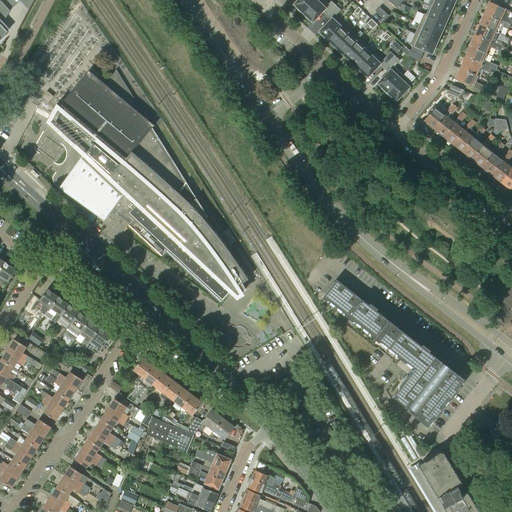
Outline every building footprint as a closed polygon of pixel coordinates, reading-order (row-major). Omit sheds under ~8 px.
[(19,0),(8,0),(6,2),(11,9),(21,2),(19,0)] [(296,9),(301,14),(314,0),(297,0),(293,4),(297,8),(296,9)] [(327,5),(322,0),(314,0),(301,14),(306,19),(308,18),(312,22),(322,11),(326,15),(335,6),(330,1),(327,5)] [(400,4),(395,0),(387,0),(396,8),(400,4)] [(443,0),(429,0),(427,4),(449,13),(453,4),(443,0)] [(3,34),(8,30),(0,21),(0,18),(2,16),(5,18),(8,11),(0,2),(0,40),(5,36),(3,34)] [(488,2),(484,13),(510,25),(511,20),(507,18),(510,12),(488,2)] [(430,5),(426,15),(444,23),(449,13),(427,4),(430,5)] [(340,10),(335,6),(326,15),(331,19),(319,32),(327,40),(343,23),(335,15),(340,10)] [(384,20),(388,16),(379,8),(375,12),(384,20)] [(484,13),(479,24),(500,34),(503,27),(508,29),(510,25),(484,13)] [(423,14),(419,24),(440,34),(444,23),(426,15),(423,14)] [(335,47),(351,30),(343,23),(327,40),(335,47)] [(419,24),(414,34),(435,44),(440,34),(419,24)] [(479,24),(474,35),(500,47),(502,43),(497,40),(500,34),(479,24)] [(355,41),(362,34),(359,31),(355,35),(351,30),(335,47),(343,55),(355,41)] [(412,45),(409,51),(421,56),(423,50),(431,54),(435,44),(414,34),(410,44),(412,45)] [(474,35),(469,46),(487,54),(488,54),(491,47),(498,51),(500,47),(474,35)] [(355,41),(343,55),(350,62),(363,49),(355,41)] [(350,62),(358,70),(374,52),(366,45),(363,49),(350,62)] [(469,46),(464,57),(490,68),(495,71),(497,66),(485,60),(488,54),(487,54),(469,46)] [(409,51),(407,57),(418,62),(421,56),(409,51)] [(382,60),(374,52),(358,70),(366,77),(379,64),(383,68),(394,56),(390,52),(382,60)] [(394,56),(383,68),(387,72),(377,83),(381,87),(380,88),(385,93),(402,75),(393,67),(399,61),(394,56)] [(464,57),(460,68),(477,76),(480,69),(488,73),(490,68),(464,57)] [(460,68),(455,79),(480,90),(482,87),(474,83),(477,76),(460,68)] [(245,289),(241,283),(247,279),(239,267),(230,253),(221,242),(211,229),(203,219),(207,216),(151,128),(153,125),(141,115),(143,113),(116,70),(115,70),(104,84),(88,71),(57,108),(56,107),(54,110),(52,109),(47,119),(49,120),(48,121),(87,157),(69,182),(98,203),(94,208),(111,220),(115,213),(129,223),(127,225),(161,256),(166,250),(221,301),(231,291),(235,295),(245,289)] [(411,84),(402,75),(385,93),(390,98),(391,97),(395,100),(411,84)] [(457,99),(463,90),(452,85),(445,93),(457,99)] [(502,100),(507,89),(500,86),(495,97),(502,100)] [(41,98),(48,103),(53,97),(47,91),(41,98)] [(433,129),(442,137),(454,123),(453,122),(453,120),(450,117),(450,115),(456,108),(452,105),(444,115),(433,129)] [(444,115),(434,107),(423,121),(427,125),(428,126),(430,129),(432,128),(433,129),(444,115)] [(462,112),(457,118),(461,121),(466,115),(465,115),(462,112)] [(500,119),(499,132),(508,129),(505,120),(500,119)] [(452,144),(461,152),(472,138),(471,137),(473,134),(473,132),(471,130),(470,128),(475,123),(471,120),(463,130),(452,144)] [(463,130),(454,123),(442,137),(446,140),(447,141),(449,144),(451,143),(452,144),(463,130)] [(472,138),(461,152),(465,155),(465,156),(468,159),(470,158),(471,159),(482,145),(477,141),(485,131),(481,127),(472,138)] [(486,140),(482,145),(471,159),(480,167),(491,153),(486,148),(490,143),(486,140)] [(500,142),(495,148),(499,152),(504,145),(500,142)] [(490,174),(499,182),(510,168),(505,163),(511,153),(511,151),(509,150),(501,160),(490,174)] [(501,160),(491,153),(480,167),(485,170),(485,172),(488,174),(489,174),(490,174),(501,160)] [(511,169),(510,168),(499,182),(503,185),(503,187),(506,189),(508,189),(509,190),(511,185),(511,169)] [(0,267),(0,289),(1,291),(6,284),(8,280),(15,269),(4,262),(0,267)] [(328,301),(401,358),(395,365),(401,370),(405,373),(408,375),(392,397),(406,408),(408,405),(415,411),(411,415),(426,426),(432,419),(430,417),(439,406),(441,408),(448,398),(446,397),(455,386),(457,387),(463,379),(443,364),(443,361),(440,358),(436,358),(420,346),(418,348),(416,346),(418,344),(411,339),(409,341),(390,325),(391,323),(386,319),(384,321),(364,305),(365,303),(358,297),(357,299),(337,284),(339,282),(335,279),(334,282),(324,294),(329,299),(328,301)] [(46,289),(38,301),(42,304),(40,311),(44,315),(57,297),(46,289)] [(57,297),(44,315),(50,320),(55,323),(59,317),(68,305),(57,297)] [(78,312),(68,305),(59,317),(69,325),(78,312)] [(79,334),(89,320),(78,312),(69,325),(66,330),(69,332),(67,336),(74,341),(79,334)] [(293,313),(289,316),(295,326),(299,324),(293,313)] [(90,341),(99,327),(89,320),(79,334),(85,337),(82,342),(86,345),(90,341)] [(99,327),(90,341),(95,344),(93,347),(99,351),(110,335),(99,327)] [(228,333),(233,348),(249,342),(245,328),(228,333)] [(13,339),(7,349),(25,361),(29,363),(35,367),(37,362),(27,356),(22,352),(25,347),(13,339)] [(7,349),(0,360),(12,367),(16,362),(22,365),(22,366),(25,361),(7,349)] [(142,357),(133,370),(136,372),(132,377),(139,382),(152,364),(142,357)] [(0,360),(0,373),(9,379),(11,381),(14,377),(9,373),(12,367),(0,360)] [(140,401),(152,385),(162,372),(152,364),(139,382),(130,393),(136,398),(133,402),(136,405),(137,405),(137,404),(140,401)] [(74,390),(81,379),(69,372),(66,377),(60,374),(57,378),(74,390)] [(152,385),(162,392),(171,379),(162,372),(152,385)] [(0,373),(0,386),(2,383),(5,385),(9,379),(0,373)] [(54,383),(60,386),(56,392),(68,400),(74,390),(57,378),(54,383)] [(5,385),(4,387),(13,393),(15,390),(17,391),(18,392),(21,387),(11,381),(9,379),(5,385)] [(162,392),(171,399),(180,386),(171,379),(162,392)] [(112,381),(108,386),(113,389),(116,384),(112,381)] [(37,382),(34,389),(39,391),(42,384),(37,382)] [(180,409),(181,407),(191,394),(180,386),(171,399),(175,403),(174,404),(180,409)] [(17,391),(12,399),(17,402),(26,390),(21,387),(18,392),(17,391)] [(68,400),(56,392),(52,398),(47,394),(44,398),(44,399),(61,410),(68,400)] [(181,407),(191,414),(191,415),(201,402),(191,394),(181,407)] [(38,404),(28,397),(24,403),(34,410),(38,404)] [(5,399),(1,404),(11,411),(15,405),(5,399)] [(41,403),(46,407),(43,412),(54,420),(61,410),(44,399),(41,403)] [(114,399),(107,409),(125,420),(128,416),(122,412),(126,406),(114,399)] [(30,411),(20,404),(16,411),(26,418),(30,411)] [(107,409),(100,419),(112,427),(116,421),(126,428),(129,423),(124,421),(125,420),(107,409)] [(213,430),(222,418),(211,410),(202,422),(199,426),(203,429),(206,425),(213,430)] [(146,414),(141,421),(145,425),(151,417),(146,414)] [(165,414),(160,421),(168,425),(170,422),(172,419),(167,415),(165,414)] [(18,427),(21,422),(12,416),(9,421),(18,427)] [(185,432),(176,428),(168,425),(160,421),(151,417),(148,426),(149,427),(145,434),(186,452),(193,435),(191,434),(185,432)] [(198,425),(199,426),(202,422),(196,417),(195,418),(185,432),(191,434),(198,425)] [(233,427),(222,418),(213,430),(224,438),(233,427)] [(23,424),(43,437),(50,427),(38,419),(35,424),(27,419),(23,424)] [(114,436),(109,432),(112,427),(100,419),(94,429),(111,441),(114,436)] [(25,439),(37,447),(43,437),(23,424),(20,429),(28,434),(25,439)] [(238,434),(241,434),(243,430),(235,424),(233,427),(237,429),(238,434)] [(103,441),(108,445),(111,441),(94,429),(87,439),(99,447),(103,441)] [(2,432),(0,434),(0,437),(7,442),(10,437),(2,432)] [(114,436),(111,441),(118,445),(121,440),(114,436)] [(30,457),(37,447),(25,439),(21,445),(10,437),(7,442),(13,446),(30,457)] [(87,439),(81,449),(98,461),(101,456),(95,453),(99,447),(87,439)] [(111,441),(108,445),(119,452),(122,448),(117,445),(111,441)] [(219,446),(233,452),(235,447),(222,441),(219,446)] [(15,454),(12,460),(23,467),(30,457),(13,446),(7,442),(4,446),(15,454)] [(141,446),(137,456),(143,458),(147,448),(141,446)] [(81,449),(74,460),(86,467),(89,462),(95,465),(98,461),(81,449)] [(211,465),(225,471),(226,469),(227,469),(229,464),(228,464),(230,460),(216,454),(215,457),(198,450),(195,456),(212,463),(211,465)] [(441,452),(418,466),(435,494),(443,507),(444,510),(445,511),(477,511),(473,504),(472,502),(467,495),(466,493),(465,492),(463,493),(458,486),(461,484),(441,452)] [(134,465),(141,468),(144,461),(137,458),(134,465)] [(0,465),(0,466),(17,477),(23,467),(12,460),(8,465),(3,462),(0,465)] [(192,461),(190,466),(189,467),(200,471),(202,465),(192,461)] [(189,467),(190,466),(179,462),(176,470),(187,475),(188,472),(195,475),(196,475),(198,476),(200,471),(189,467)] [(225,471),(211,465),(210,469),(202,465),(200,471),(222,480),(225,475),(223,475),(225,471)] [(0,477),(0,480),(10,488),(17,477),(0,466),(0,472),(2,474),(0,477)] [(70,466),(63,476),(80,488),(83,483),(78,480),(81,474),(70,466)] [(274,478),(260,473),(260,472),(254,470),(253,474),(252,473),(249,478),(264,485),(277,490),(279,485),(277,484),(272,482),(274,478)] [(219,485),(220,486),(222,480),(200,471),(198,476),(205,479),(204,483),(217,489),(219,485)] [(112,484),(113,484),(118,487),(123,477),(117,474),(112,484)] [(80,488),(63,476),(56,486),(68,494),(72,489),(77,492),(80,488)] [(261,489),(291,502),(293,496),(292,496),(277,490),(264,485),(249,478),(247,483),(248,484),(247,487),(259,493),(261,489)] [(409,511),(391,482),(390,479),(387,481),(382,484),(385,490),(398,511),(409,511)] [(90,487),(83,483),(80,488),(87,492),(90,487)] [(297,483),(292,496),(293,496),(305,502),(307,496),(297,483)] [(213,502),(217,493),(194,484),(192,489),(183,485),(182,489),(191,493),(213,502)] [(70,503),(64,500),(68,494),(56,486),(50,497),(67,508),(70,503)] [(191,493),(182,489),(178,487),(176,493),(189,498),(191,493)] [(87,492),(80,488),(77,492),(84,497),(87,492)] [(243,492),(241,497),(255,503),(257,498),(259,495),(246,489),(244,493),(243,492)] [(137,497),(124,491),(121,499),(126,501),(134,505),(137,497)] [(188,502),(209,511),(213,502),(191,493),(189,498),(188,502)] [(64,511),(67,508),(50,497),(43,507),(50,511),(56,511),(59,509),(63,511),(64,511)] [(255,503),(241,497),(239,502),(240,503),(239,506),(252,511),(253,508),(255,503)] [(277,511),(280,508),(257,498),(255,503),(275,511),(277,511)] [(121,511),(129,511),(132,505),(120,500),(115,509),(121,511)] [(176,511),(178,506),(167,502),(165,507),(176,511)] [(274,511),(275,511),(255,503),(253,508),(261,511),(274,511)]
